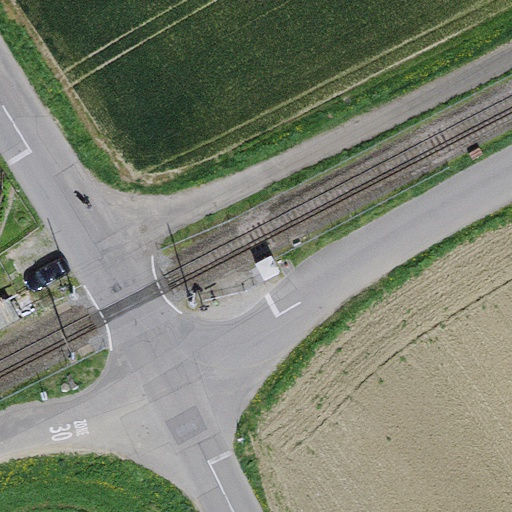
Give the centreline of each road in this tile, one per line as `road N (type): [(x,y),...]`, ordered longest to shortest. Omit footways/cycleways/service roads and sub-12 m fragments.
road 1 (track): [(511,39),(105,249)]
road 2 (unclassified): [(168,371),(511,183)]
road 3 (residential): [(0,88),(105,249)]
road 4 (residential): [(168,371),(0,441)]
road 5 (unclassified): [(168,371),(236,511)]
road 6 (unclassified): [(105,249),(168,371)]
